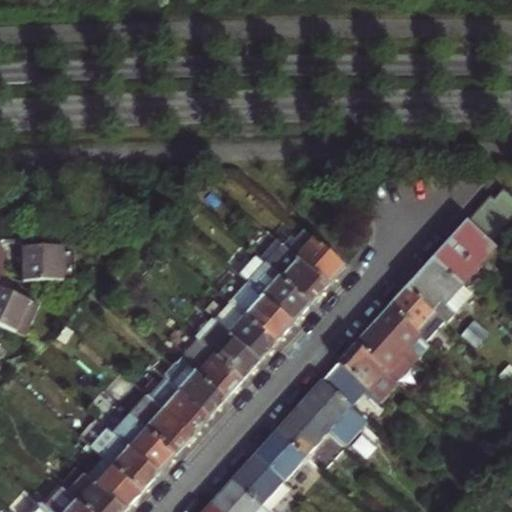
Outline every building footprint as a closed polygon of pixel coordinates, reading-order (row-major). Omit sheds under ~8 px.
[(190,197),(198,205),(205,197),(197,189),(190,197)] [(502,193),(511,203),(511,198),(504,191),(502,193)] [(511,219),(511,203),(502,193),(494,201),(490,198),(433,261),(462,288),(498,251),(490,244),(511,219)] [(288,251),(328,287),(345,268),(305,232),(288,251)] [(22,250),(22,284),(64,284),(64,258),(64,249),(22,250)] [(328,287),(288,251),(286,249),(268,269),(310,307),(328,287)] [(64,284),(74,284),(74,258),(64,258),(64,284)] [(239,278),(247,285),(264,266),(256,259),(239,278)] [(433,261),(406,291),(444,326),(445,326),(455,316),(445,307),(462,288),(433,261)] [(247,285),(293,326),(310,307),(268,269),(264,266),(247,285)] [(230,303),(276,344),(293,326),(247,285),(230,303)] [(0,288),(0,326),(25,338),(39,306),(0,288)] [(445,307),(455,316),(472,296),(462,288),(445,307)] [(389,310),(427,344),(444,326),(406,291),(389,310)] [(216,324),(260,363),(276,344),(230,303),(214,323),(216,324)] [(397,385),(430,348),(427,344),(389,310),(356,347),(397,385)] [(214,323),(213,322),(197,341),(197,342),(199,343),(216,324),(214,323)] [(199,343),(243,382),(260,363),(216,324),(199,343)] [(243,382),(199,343),(197,342),(181,360),(181,361),(226,400),(243,382)] [(397,385),(356,347),(322,384),(351,410),(363,397),(368,401),(372,397),(382,406),(399,387),(397,385)] [(165,379),(209,419),(226,400),(181,361),(165,379)] [(192,438),(209,419),(165,379),(148,398),(192,438)] [(299,408),(329,435),(345,451),(368,426),(351,410),(322,384),(299,408)] [(192,438),(148,398),(146,397),(130,415),(176,456),(192,438)] [(306,460),(329,435),(299,408),(277,433),(306,460)] [(113,434),(159,475),(176,456),(130,415),(113,434)] [(104,460),(142,494),(159,475),(113,434),(97,419),(80,438),(104,460)] [(284,484),(306,460),(277,433),(255,458),(284,484)] [(233,483),(261,509),(284,484),(255,458),(233,483)] [(125,511),(142,494),(104,460),(88,478),(125,511)] [(61,488),(69,495),(86,476),(78,469),(61,488)] [(69,495),(87,511),(125,511),(88,478),(86,476),(69,495)] [(210,508),(214,511),(264,511),(261,509),(233,483),(210,508)] [(276,511),(293,493),(284,484),(261,509),(264,511),(276,511)] [(44,507),(49,511),(87,511),(69,495),(61,488),(44,507)]
